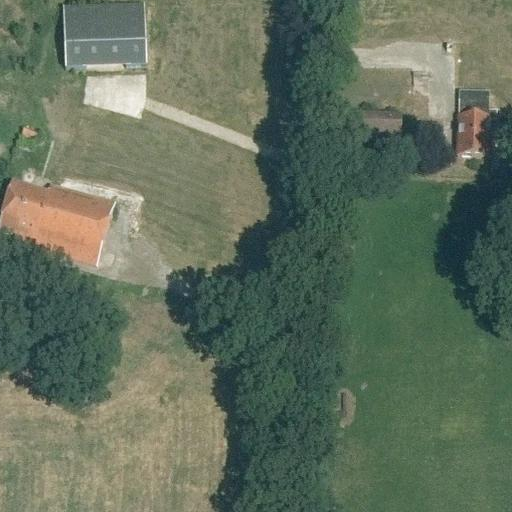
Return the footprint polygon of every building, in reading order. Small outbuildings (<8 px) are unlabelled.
[(397,0),(396,23),(426,25),(427,7),(460,9),(461,1),(472,2),(472,0),(397,0)] [(144,11),(124,11),(126,71),(137,71),(146,71),(144,11)] [(86,73),(84,13),(64,13),(65,73),(86,73)] [(511,113),(511,24),(488,24),(487,46),(461,45),(459,105),(460,105),(457,159),(488,160),(489,123),(496,123),(496,113),(511,113)] [(13,245),(38,252),(38,254),(97,270),(117,202),(137,208),(130,235),(186,251),(194,225),(255,243),(257,235),(271,239),(275,227),(261,223),(278,165),(139,126),(137,130),(82,114),(60,192),(50,189),(48,196),(12,186),(0,228),(0,234),(15,239),(13,245)] [(401,143),(401,118),(359,117),(359,142),(401,143)]
